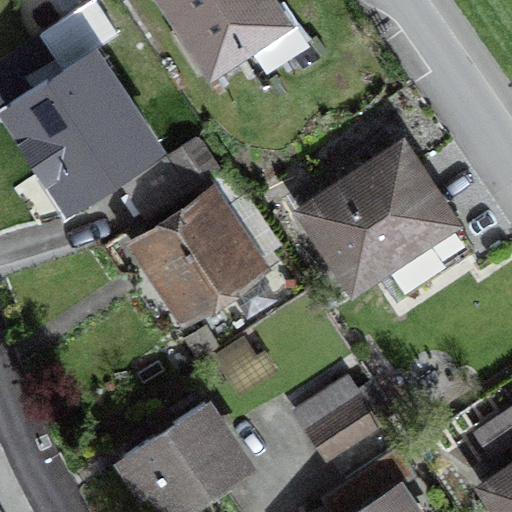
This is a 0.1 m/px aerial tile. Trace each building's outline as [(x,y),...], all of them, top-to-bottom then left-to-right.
[(66,64),(0,102),(67,217),(175,155),(106,37),(122,28),(105,0),(82,0),(43,23),(66,64)] [(158,0),(217,91),(298,40),(272,0),(158,0)] [(406,141),(296,210),(353,302),(464,233),(406,141)] [(171,162),(129,190),(152,226),(195,198),(171,162)] [(215,195),(130,248),(183,331),(268,278),(215,195)] [(375,434),(346,383),(288,416),(317,467),(375,434)] [(189,511),(255,471),(210,401),(115,462),(142,503),(148,498),(156,511),(189,511)] [(511,414),(470,441),(495,480),(511,468),(511,414)] [(358,510),(354,511),(416,511),(403,491),(415,484),(396,454),(344,488),(358,510)] [(511,511),(511,468),(495,480),(477,492),(489,511),(511,511)]
